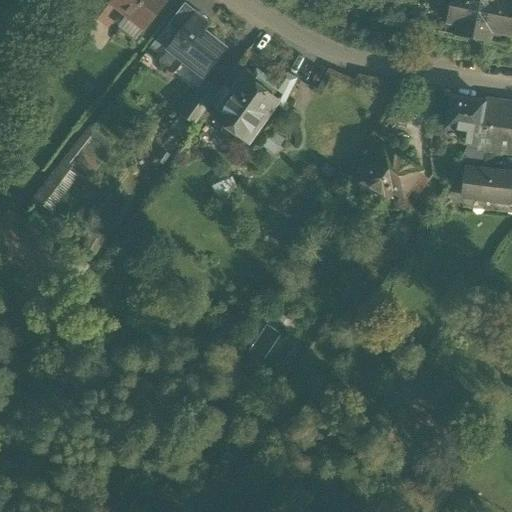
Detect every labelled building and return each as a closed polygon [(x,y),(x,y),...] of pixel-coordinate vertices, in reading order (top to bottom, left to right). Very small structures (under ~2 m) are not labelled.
[(124,16),(128,19),(141,30),(164,2),(162,0),(110,0),(108,2),(120,13),(124,16)] [(483,42),(491,44),(492,35),(511,39),(511,38),(511,0),(450,0),(445,26),(455,28),(453,37),(461,38),(483,42)] [(91,22),(104,32),(120,13),(108,2),(91,22)] [(179,34),(180,35),(196,14),(184,4),(168,25),(179,34)] [(180,35),(179,34),(170,46),(185,59),(205,74),(225,48),(202,31),(208,24),(196,14),(180,35)] [(129,43),(141,30),(124,16),(112,28),(129,43)] [(175,72),(185,59),(170,46),(179,34),(168,25),(151,46),(163,55),(159,60),(159,65),(170,74),(175,72)] [(276,103),(282,107),(296,80),(284,74),(276,86),(256,72),(249,82),(276,102),(276,103)] [(219,111),(252,135),(276,103),(276,102),(249,82),(243,78),(232,93),(220,110),(219,111)] [(178,113),(194,125),(210,103),(215,96),(198,85),(178,113)] [(210,103),(220,110),(232,93),(222,86),(215,96),(210,103)] [(468,145),(476,146),(484,101),(450,96),(444,129),(468,133),(466,145),(468,145)] [(511,103),(484,99),(484,101),(476,146),(487,148),(511,150),(511,103)] [(63,160),(70,165),(92,137),(109,151),(114,145),(89,127),(63,160)] [(272,132),(262,147),(274,155),(284,140),(272,132)] [(356,170),(366,176),(383,149),(384,150),(386,147),(376,140),(356,170)] [(484,164),(487,148),(476,146),(468,145),(460,161),(484,164)] [(390,189),(403,197),(418,173),(384,150),(383,149),(366,176),(362,182),(383,196),(387,190),(389,191),(390,189)] [(63,160),(30,202),(39,210),(42,206),(69,171),(72,167),(70,165),(63,160)] [(69,171),(42,206),(51,213),(78,178),(69,171)] [(463,198),(511,204),(511,176),(480,172),(466,171),(463,198)] [(232,178),(212,186),(217,199),(237,191),(232,178)] [(91,234),(83,248),(96,255),(104,241),(91,234)] [(347,286),(340,297),(355,306),(362,295),(347,286)]
